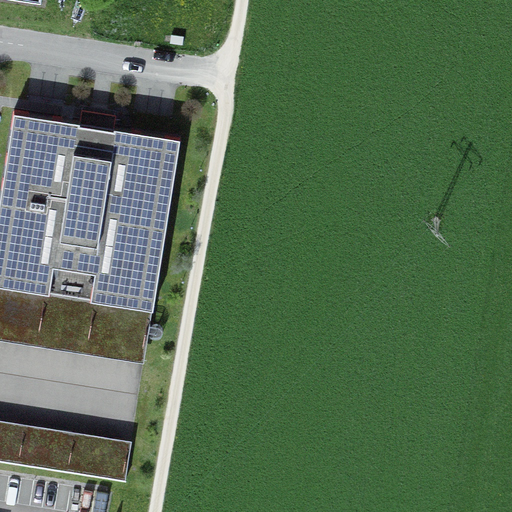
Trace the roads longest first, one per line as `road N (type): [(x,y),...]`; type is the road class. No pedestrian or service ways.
road 1 (track): [(225,75),(153,511)]
road 2 (residential): [(225,75),(0,43)]
